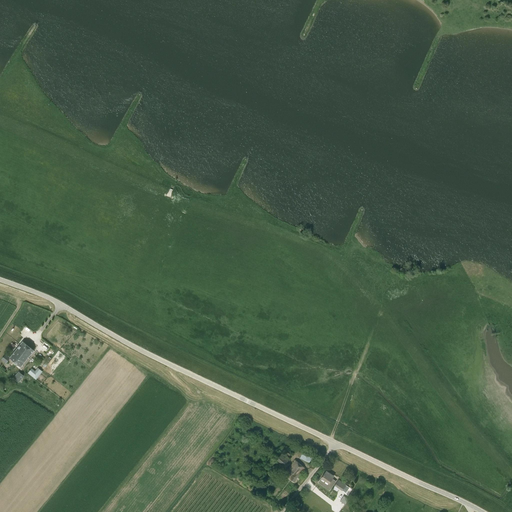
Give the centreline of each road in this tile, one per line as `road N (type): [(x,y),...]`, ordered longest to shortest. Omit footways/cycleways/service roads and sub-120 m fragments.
road 1 (unclassified): [(336,443),(0,279)]
road 2 (unclassified): [(480,511),(336,443)]
